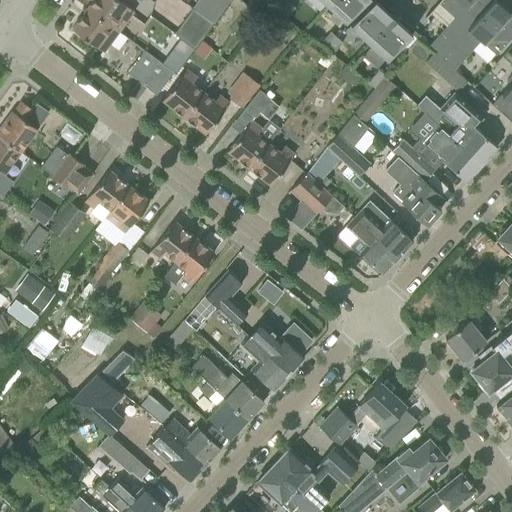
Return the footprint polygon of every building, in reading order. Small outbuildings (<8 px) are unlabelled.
[(133,11),(118,0),(92,0),(86,8),(111,26),(118,31),(133,11)] [(198,0),(192,10),(211,24),(229,0),(198,0)] [(253,11),(239,0),(234,0),(230,5),(247,19),(253,11)] [(254,10),(262,0),(248,0),(245,3),(254,10)] [(283,7),(274,0),(265,0),(261,4),(275,15),(283,7)] [(346,22),(365,0),(331,0),(327,5),(346,22)] [(369,42),(393,16),(385,8),(387,6),(380,0),(373,0),(350,26),(369,42)] [(440,57),(492,0),(440,0),(438,3),(454,16),(427,45),(440,57)] [(495,55),(511,36),(511,15),(494,0),(492,0),(440,57),(453,69),(480,40),(495,55)] [(288,1),(283,7),(275,15),(282,20),(295,7),(288,1)] [(102,37),(111,26),(86,8),(71,28),(103,52),(110,43),(102,37)] [(194,47),(211,24),(192,10),(174,33),(194,47)] [(387,59),(414,30),(403,20),(401,23),(393,16),(369,42),(387,59)] [(325,49),(336,36),(330,31),(318,44),(325,49)] [(342,42),(336,36),(325,49),(331,54),(342,42)] [(201,40),(193,51),(203,58),(211,47),(201,40)] [(302,40),(297,48),(308,55),(313,47),(302,40)] [(133,65),(127,72),(155,94),(172,72),(144,51),(133,66),(133,65)] [(466,81),(433,52),(424,61),(457,91),(466,81)] [(322,53),(317,60),(324,65),(329,57),(322,53)] [(190,83),(195,77),(185,69),(162,99),(183,116),(202,92),(190,83)] [(373,87),(384,74),(378,69),(367,82),(373,87)] [(476,86),(492,99),(504,85),(489,72),(476,86)] [(511,103),(511,73),(506,80),(510,83),(491,104),(499,111),(508,100),(511,103)] [(241,105),(258,83),(247,74),(230,96),(241,105)] [(364,123),(395,85),(384,76),(353,113),(364,123)] [(259,89),(244,107),(254,115),(270,97),(259,89)] [(213,101),(202,92),(183,116),(205,133),(228,103),(218,95),(213,101)] [(480,118),(453,94),(440,109),(454,121),(447,129),(445,131),(448,134),(481,163),(496,146),(473,125),(480,118)] [(12,110),(0,126),(0,136),(21,152),(37,128),(23,119),(30,108),(20,101),(13,111),(12,110)] [(267,142),(256,134),(261,128),(251,120),(239,135),(227,150),(248,167),(267,142)] [(481,163),(448,134),(445,131),(447,129),(438,121),(437,122),(436,120),(428,128),(430,130),(420,140),(465,180),(481,163)] [(370,162),(339,133),(327,147),(339,158),(358,176),(370,162)] [(0,171),(5,176),(21,152),(0,136),(0,171)] [(432,169),(401,141),(391,151),(397,156),(422,180),(423,179),(432,169)] [(279,151),(267,142),(248,167),(270,184),(294,153),(283,145),(279,151)] [(40,166),(77,194),(93,173),(83,166),(84,164),(68,152),(67,154),(55,146),(40,166)] [(319,182),(339,158),(327,147),(306,171),(319,183),(319,182)] [(443,197),(428,183),(423,179),(422,180),(397,156),(385,169),(410,191),(401,202),(426,224),(440,209),(436,205),(443,197)] [(109,210),(129,185),(109,170),(83,202),(91,208),(97,200),(109,210)] [(332,193),(319,182),(319,183),(306,171),(291,188),(315,210),(332,193)] [(129,185),(109,210),(103,218),(123,233),(149,201),(129,185)] [(66,239),(87,213),(70,200),(50,226),(66,239)] [(412,240),(397,226),(371,202),(357,219),(397,256),(412,240)] [(397,256),(357,219),(349,227),(347,226),(338,236),(357,253),(359,251),(382,272),(397,256)] [(173,262),(193,236),(174,221),(148,253),(156,259),(161,252),(173,262)] [(511,222),(511,221),(496,238),(511,252),(511,222)] [(34,225),(23,248),(32,252),(44,230),(34,225)] [(213,252),(193,236),(173,262),(163,275),(175,284),(181,277),(189,283),(213,252)] [(109,273),(129,249),(116,240),(98,265),(99,266),(82,290),(93,298),(111,275),(109,273)] [(138,267),(148,253),(138,245),(127,259),(138,267)] [(226,269),(203,294),(235,324),(246,312),(229,296),(241,282),(226,269)] [(13,290),(42,309),(55,290),(26,271),(13,290)] [(498,277),(484,291),(494,302),(509,288),(498,277)] [(28,326),(37,314),(14,297),(5,309),(28,326)] [(130,315),(154,334),(167,318),(143,299),(130,315)] [(0,332),(10,327),(0,309),(0,332)] [(485,340),(480,334),(468,318),(444,337),(462,359),(485,340)] [(193,328),(188,324),(183,320),(166,339),(176,348),(193,328)] [(278,337),(261,321),(248,336),(288,373),(303,357),(299,353),(311,340),(292,322),(278,337)] [(92,322),(82,344),(101,353),(111,332),(92,322)] [(37,324),(23,347),(44,360),(58,336),(37,324)] [(511,367),(511,329),(479,355),(483,360),(470,370),(487,391),(511,371),(511,370),(510,368),(511,367)] [(248,336),(247,335),(239,344),(257,361),(250,368),(273,389),(288,373),(248,336)] [(122,349),(101,370),(113,381),(135,358),(122,349)] [(206,381),(245,419),(262,401),(240,380),(232,388),(224,381),(227,378),(202,354),(190,366),(206,381)] [(96,373),(71,401),(94,421),(109,434),(123,419),(117,414),(109,407),(112,404),(113,403),(121,393),(122,393),(116,388),(96,373)] [(245,419),(206,381),(199,388),(217,405),(208,415),(230,436),(245,419)] [(355,424),(366,412),(383,427),(374,436),(388,450),(401,436),(387,423),(404,404),(379,381),(358,404),(358,405),(347,416),(337,406),(319,426),(337,444),(355,424)] [(511,392),(511,393),(495,405),(511,426),(511,392)] [(140,404),(159,420),(167,411),(148,395),(140,404)] [(132,400),(124,408),(136,420),(145,410),(139,405),(139,406),(132,400)] [(219,447),(205,433),(196,426),(189,434),(171,418),(164,426),(204,463),(219,447)] [(204,463),(164,427),(157,435),(145,447),(172,472),(176,468),(189,480),(204,463)] [(422,476),(429,470),(445,457),(442,455),(442,451),(439,448),(436,447),(428,437),(411,451),(407,447),(375,473),(370,468),(338,505),(343,511),(353,511),(363,504),(364,505),(398,476),(412,492),(426,480),(422,476)] [(147,469),(123,448),(118,443),(109,453),(132,474),(133,472),(139,477),(147,469)] [(315,484),(328,470),(340,481),(355,465),(333,446),(313,468),(314,461),(308,456),(304,457),(301,459),(288,447),(272,464),(317,506),(327,495),(315,484)] [(362,451),(354,459),(367,471),(375,463),(362,451)] [(311,511),(317,506),(272,464),(256,480),(280,503),(281,503),(290,511),(295,507),(300,511),(311,511)] [(460,472),(444,485),(417,507),(421,511),(431,511),(443,503),(449,510),(474,489),(460,472)] [(134,494),(128,489),(116,478),(108,486),(136,511),(159,511),(164,507),(141,486),(134,494)] [(136,511),(108,486),(101,480),(94,488),(118,511),(117,511),(136,511)] [(0,495),(0,503),(9,511),(14,511),(17,510),(0,495)] [(98,511),(92,505),(90,506),(79,495),(69,505),(76,511),(98,511)]
